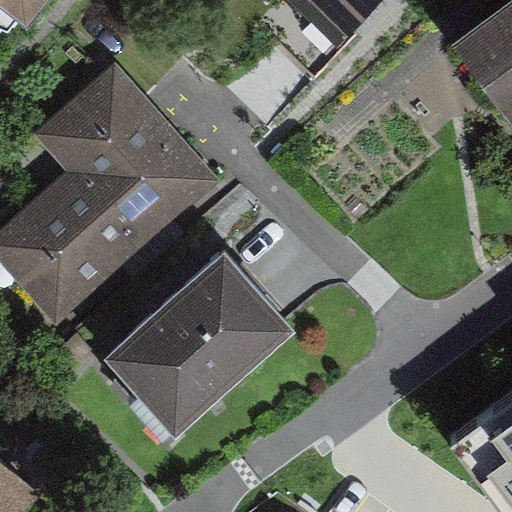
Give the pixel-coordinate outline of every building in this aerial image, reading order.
[(11,0),(27,11),(34,0),(11,0)] [(370,0),(324,0),(349,22),(370,0)] [(511,0),(504,0),(463,30),(511,97),(511,0)] [(1,240),(64,311),(209,177),(122,69),(51,131),(80,167),(1,240)] [(114,346),(178,419),(292,319),(228,247),(114,346)] [(511,501),(511,395),(463,428),(511,501)] [(0,511),(29,482),(0,454),(0,511)]
